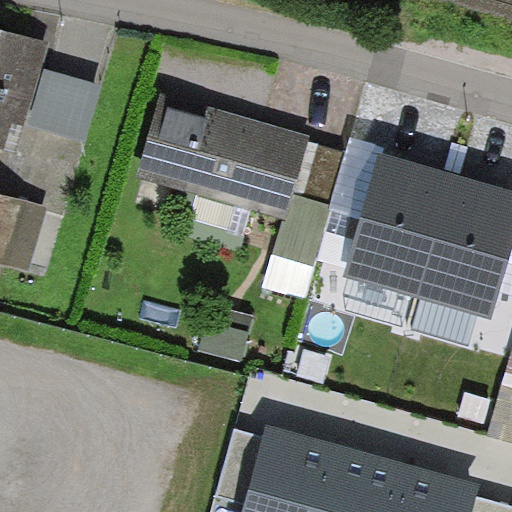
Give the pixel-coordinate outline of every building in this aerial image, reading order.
[(0,136),(3,138),(11,111),(24,115),(43,46),(0,33),(0,136)] [(307,138),(169,95),(145,171),(284,213),(307,138)] [(347,148),(321,142),(306,197),(332,204),(347,148)] [(511,196),(511,188),(396,153),(370,237),(489,273),(511,196)] [(0,201),(0,252),(29,262),(44,215),(0,201)] [(511,365),(494,432),(511,436),(511,365)] [(466,511),(480,459),(272,410),(247,511),(466,511)]
